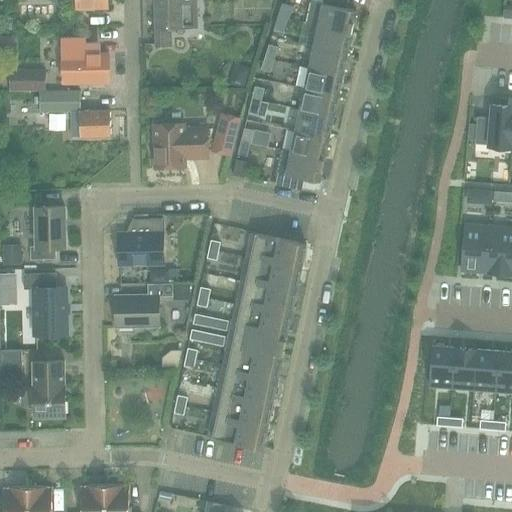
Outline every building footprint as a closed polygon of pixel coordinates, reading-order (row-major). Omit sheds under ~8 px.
[(156,0),(158,28),(158,45),(173,45),(172,28),(197,27),(195,0),(156,0)] [(323,0),(323,3),(347,8),(347,7),(348,0),(323,0)] [(307,23),(319,25),(353,33),(357,11),(347,8),(323,3),(312,1),(307,23)] [(283,3),(279,15),(288,18),(292,6),(283,3)] [(511,10),(504,9),(503,18),(511,18),(511,10)] [(279,15),(274,27),(284,31),(288,18),(279,15)] [(319,25),(315,47),(348,54),(353,33),(319,25)] [(61,38),(62,76),(62,80),(109,79),(109,53),(97,54),(97,43),(87,44),(87,38),(61,38)] [(269,44),(265,57),(274,60),(278,47),(269,44)] [(315,47),(310,68),(344,75),(348,54),(315,47)] [(265,57),(260,69),(270,72),(274,60),(265,57)] [(7,91),(46,91),(46,76),(46,68),(7,69),(7,91)] [(310,68),(306,89),(339,96),(344,75),(310,68)] [(233,74),(230,84),(244,88),(247,78),(233,74)] [(256,86),(253,99),(262,102),(265,89),(256,86)] [(306,89),(301,110),(335,117),(339,96),(306,89)] [(81,91),(41,91),(41,97),(41,105),(41,112),(72,112),(72,137),(111,136),(111,110),(81,111),(81,91)] [(253,99),(249,112),(259,115),(262,102),(253,99)] [(478,117),(476,143),(511,146),(511,107),(492,105),(491,118),(478,117)] [(301,110),(297,131),(330,138),(335,117),(301,110)] [(222,113),(212,152),(231,157),(241,118),(222,113)] [(156,125),(157,167),(186,166),(186,159),(209,158),(208,127),(185,128),(185,124),(156,125)] [(245,129),(242,141),(252,144),(255,131),(245,129)] [(297,131),(292,152),(326,159),(330,138),(297,131)] [(242,141),(239,154),(248,156),(252,144),(242,141)] [(283,150),(275,184),(302,190),(305,178),(321,181),(326,159),(292,152),(283,150)] [(482,190),(481,205),(494,206),(494,201),(495,191),(482,190)] [(511,192),(495,191),(494,201),(511,202),(511,192)] [(32,247),(32,259),(57,259),(57,247),(67,247),(66,207),(37,207),(38,247),(32,247)] [(120,264),(164,264),(164,219),(133,219),(133,233),(120,233),(120,264)] [(466,224),(462,270),(487,272),(491,227),(466,224)] [(511,228),(491,227),(487,272),(511,274),(511,270),(511,228)] [(257,234),(252,258),(302,269),(307,245),(257,234)] [(212,240),(210,248),(220,250),(221,242),(212,240)] [(21,244),(3,245),(4,265),(22,264),(21,244)] [(210,248),(208,258),(218,260),(220,250),(210,248)] [(251,261),(246,282),(297,293),(302,271),(302,269),(252,258),(251,261)] [(170,270),(151,270),(151,284),(170,284),(170,272),(170,271),(170,270)] [(17,273),(0,273),(0,300),(0,305),(18,304),(17,273)] [(36,335),(69,334),(68,287),(58,287),(57,273),(25,274),(26,289),(35,289),(36,335)] [(246,284),(241,306),(292,317),(297,294),(297,293),(246,282),(246,284)] [(117,326),(160,326),(159,297),(174,296),(174,283),(170,284),(151,284),(149,284),(149,296),(117,296),(117,326)] [(190,283),(175,284),(175,300),(190,300),(190,283)] [(202,287),(200,295),(210,298),(212,289),(202,287)] [(200,295),(198,305),(208,307),(210,298),(200,295)] [(235,334),(235,336),(286,347),(291,319),(292,317),(241,306),(241,309),(235,334)] [(196,314),(194,324),(228,331),(230,321),(196,314)] [(193,329),(191,339),(224,346),(226,337),(193,329)] [(235,336),(229,366),(279,377),(286,347),(235,336)] [(434,346),(431,386),(453,388),(456,348),(445,347),(445,345),(438,344),(437,346),(434,346)] [(189,348),(187,357),(197,359),(199,350),(189,348)] [(456,348),(453,388),(475,389),(478,349),(456,348)] [(478,349),(475,389),(497,391),(500,351),(478,349)] [(22,350),(1,350),(1,372),(22,371),(22,350)] [(500,351),(497,391),(511,392),(511,350),(511,352),(500,351)] [(187,357),(185,366),(195,368),(197,359),(187,357)] [(34,385),(35,417),(67,417),(66,385),(66,361),(34,361),(35,385),(34,385)] [(229,366),(224,389),(274,400),(279,378),(279,377),(229,366)] [(223,390),(219,413),(269,424),(274,403),(274,400),(224,389),(223,390)] [(179,395),(177,404),(187,406),(189,397),(179,395)] [(177,404),(175,413),(185,415),(187,406),(177,404)] [(219,413),(213,437),(264,448),(269,425),(269,424),(219,413)] [(438,417),(437,426),(449,427),(450,418),(438,417)] [(450,418),(449,427),(463,428),(463,419),(450,418)] [(481,420),(480,429),(494,430),(494,421),(481,420)] [(494,421),(494,430),(506,431),(506,422),(494,421)] [(106,511),(130,511),(130,486),(127,486),(127,484),(106,485),(106,511)] [(106,511),(106,485),(85,485),(85,487),(82,487),(82,511),(106,511)] [(29,511),(29,486),(9,487),(9,489),(5,489),(5,511),(29,511)] [(29,511),(53,511),(53,488),(50,488),(50,486),(29,486),(29,511)] [(161,492),(159,500),(171,502),(173,494),(161,492)] [(208,501),(205,511),(230,511),(232,507),(208,501)]
